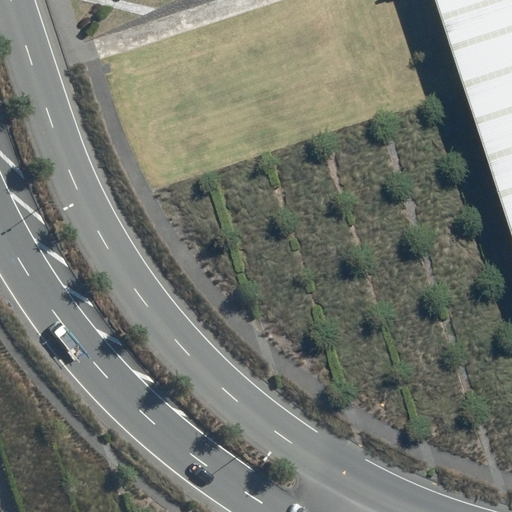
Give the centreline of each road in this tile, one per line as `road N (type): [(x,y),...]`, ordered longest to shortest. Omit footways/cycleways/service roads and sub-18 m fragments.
road 1 (tertiary): [(16,0),(66,159),(94,220),(172,334),(280,432),(421,511)]
road 2 (tertiary): [(276,511),(198,458),(99,368),(59,320),(0,218)]
